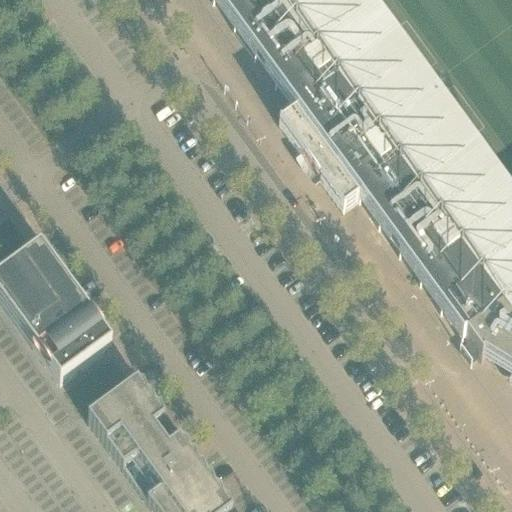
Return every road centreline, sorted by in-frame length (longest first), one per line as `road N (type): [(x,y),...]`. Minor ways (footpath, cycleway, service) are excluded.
road 1 (unclassified): [(495,511),(175,73)]
road 2 (unclassified): [(32,176),(278,511)]
road 3 (unclassified): [(175,73),(32,176)]
road 4 (unclassified): [(10,391),(98,511)]
